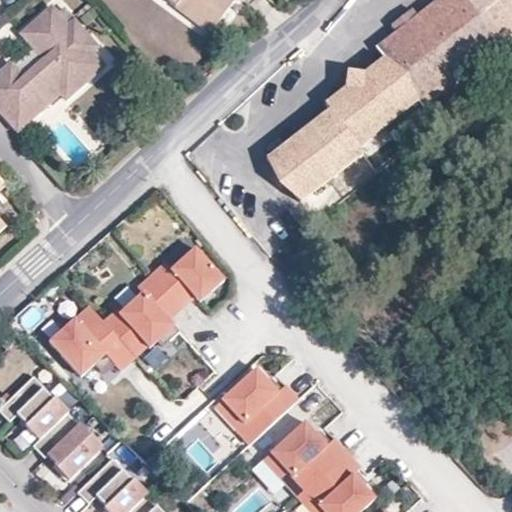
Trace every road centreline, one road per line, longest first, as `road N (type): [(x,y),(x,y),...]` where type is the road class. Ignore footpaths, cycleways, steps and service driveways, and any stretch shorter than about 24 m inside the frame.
road 1 (residential): [(156,151),(478,511)]
road 2 (residential): [(322,0),(156,151)]
